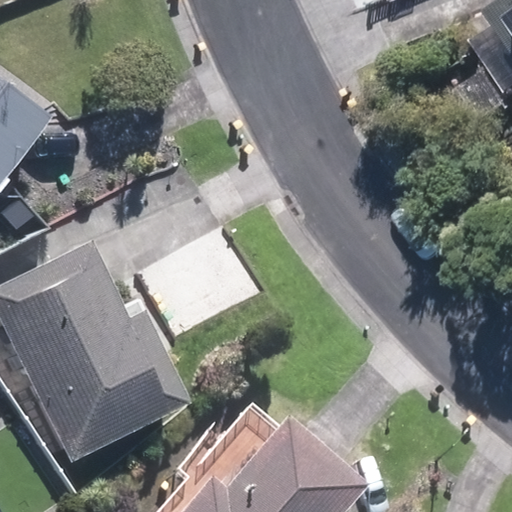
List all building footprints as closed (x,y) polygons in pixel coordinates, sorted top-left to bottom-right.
[(511,91),(511,0),(505,0),(487,12),(497,27),(474,41),(507,95),(511,91)] [(0,187),(10,174),(6,171),(51,108),(0,71),(0,187)] [(511,128),(497,138),(511,160),(511,128)] [(0,270),(0,348),(55,454),(170,396),(123,303),(108,310),(69,234),(0,270)] [(162,511),(322,511),(339,492),(258,425),(200,497),(186,485),(162,511)]
